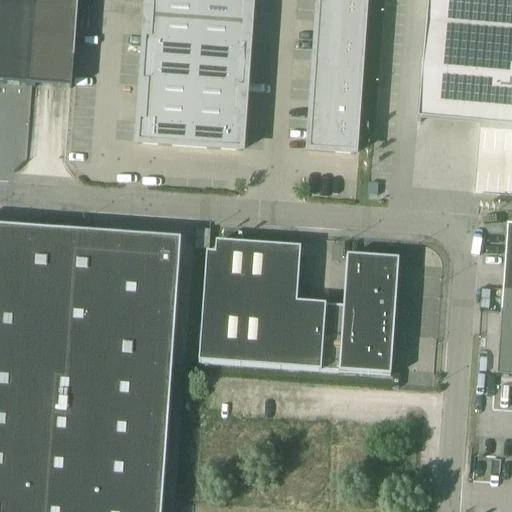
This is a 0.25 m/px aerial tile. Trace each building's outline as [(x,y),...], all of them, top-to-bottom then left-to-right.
[(0,0),(0,85),(22,87),(30,87),(42,88),(70,90),(76,0),(0,0)] [(240,149),(242,124),(240,124),(240,125),(236,125),(238,88),(243,88),(243,89),(244,89),(248,42),(246,42),(246,43),(241,43),(244,5),(248,5),(248,7),(250,7),(250,0),(152,0),(150,36),(145,36),(146,35),(144,35),(141,82),(142,82),(142,81),(147,81),(144,119),(140,119),(140,117),(138,117),(136,142),(240,149)] [(318,0),(308,153),(353,156),(363,0),(318,0)] [(511,0),(427,0),(416,123),(419,123),(419,124),(424,76),(482,81),(478,129),(511,131),(511,0)] [(0,511),(160,511),(176,292),(179,243),(0,229),(0,511)] [(498,336),(495,379),(511,379),(511,229),(506,229),(498,336)] [(209,232),(196,231),(195,249),(207,250),(209,232)] [(296,305),(299,250),(214,244),(213,256),(205,255),(197,365),(389,379),(398,262),(345,258),(342,308),(296,305)] [(200,379),(198,416),(199,416),(199,415),(212,416),(211,417),(224,418),(224,417),(237,417),(237,418),(236,419),(239,419),(239,418),(251,418),(251,419),(251,420),(264,421),(264,420),(264,419),(277,420),(277,421),(276,421),(279,422),(279,421),(279,420),(291,421),(291,422),(304,423),(304,422),(316,423),(316,424),(319,424),(319,423),(335,424),(335,425),(348,426),(348,425),(365,426),(365,427),(414,431),(417,393),(200,379)] [(193,480),(191,511),(408,511),(410,495),(408,494),(388,493),(383,493),(360,491),(360,492),(360,493),(344,491),(331,490),(331,491),(314,489),(314,488),(312,488),(312,489),(299,488),(300,488),(300,487),(287,486),(287,487),(287,488),(274,487),(274,486),(274,485),(272,485),(272,486),(272,487),(259,486),(260,485),(260,484),(247,484),(247,485),(234,484),(234,483),(235,483),(232,483),(232,484),(220,483),(220,482),(207,481),(207,482),(195,481),(195,480),(193,480)]
